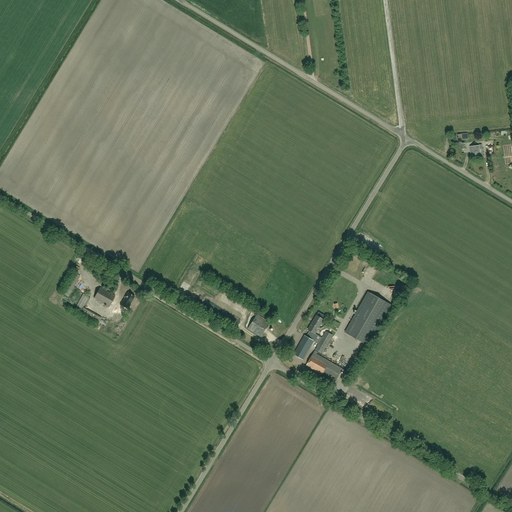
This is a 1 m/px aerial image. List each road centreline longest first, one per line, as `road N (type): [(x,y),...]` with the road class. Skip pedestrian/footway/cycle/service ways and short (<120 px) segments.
road 1 (unclassified): [(271,362),(0,197)]
road 2 (unclassified): [(511,508),(271,362)]
road 3 (unclassified): [(407,138),(179,0)]
road 4 (unclassified): [(271,362),(407,138)]
road 5 (unclassified): [(180,511),(271,362)]
road 6 (unclassified): [(511,201),(407,138)]
